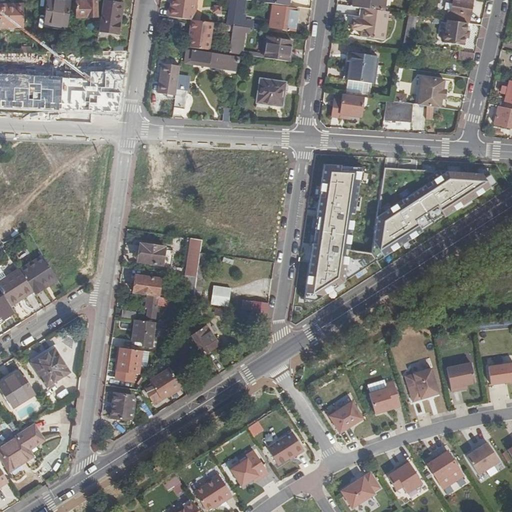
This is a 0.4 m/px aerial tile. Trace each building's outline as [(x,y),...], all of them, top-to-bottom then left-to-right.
[(66,27),(70,2),(56,0),(47,0),(44,24),(66,27)] [(76,2),(76,17),(97,17),(96,0),(82,0),(83,2),(76,2)] [(173,0),(172,10),(187,12),(189,0),(173,0)] [(192,21),(211,23),(232,26),(236,0),(230,0),(228,19),(191,13),(190,14),(175,12),(175,18),(192,21)] [(243,0),(236,0),(232,26),(241,28),(245,0),(243,0)] [(356,0),(355,7),(364,8),(383,11),(384,0),(356,0)] [(453,1),(449,21),(467,24),(469,15),(472,4),(467,3),(466,0),(454,0),(454,1),(453,1)] [(121,6),(102,3),(98,32),(116,35),(121,6)] [(15,8),(0,8),(0,27),(24,27),(24,6),(15,6),(15,8)] [(298,10),(273,6),(270,27),(295,31),(298,10)] [(383,40),(388,12),(383,11),(364,8),(362,20),(353,19),(352,29),(360,31),(360,36),(383,40)] [(410,44),(416,16),(408,15),(403,43),(410,44)] [(482,18),(469,15),(467,24),(480,26),(482,18)] [(211,23),(192,21),(188,47),(207,50),(211,23)] [(463,46),(467,24),(449,21),(446,21),(443,43),(463,46)] [(232,26),(229,53),(239,54),(245,55),(245,52),(239,51),(242,31),(248,32),(249,29),(241,28),(232,26)] [(228,35),(212,33),(210,44),(226,46),(228,35)] [(267,38),(264,58),(288,61),(291,42),(267,38)] [(184,64),(190,65),(191,60),(214,64),(236,68),(237,57),(186,50),(184,62),(184,64)] [(474,54),(459,52),(458,60),(472,62),(474,54)] [(29,65),(29,53),(23,53),(19,53),(17,65),(29,65)] [(54,53),(45,53),(44,62),(46,62),(45,70),(40,70),(39,79),(43,80),(42,85),(50,86),(54,63),(55,63),(57,53),(54,53)] [(350,54),(349,61),(346,79),(347,79),(371,83),(379,84),(382,66),(375,65),(376,56),(350,53),(350,54)] [(191,60),(190,65),(235,72),(236,68),(214,64),(191,60)] [(176,96),(177,89),(178,77),(180,66),(162,64),(158,93),(176,96)] [(421,75),(416,104),(441,107),(445,79),(421,75)] [(177,89),(186,90),(187,90),(188,78),(178,77),(177,89)] [(371,83),(347,79),(345,94),(369,95),(371,83)] [(285,83),(259,80),(255,106),(281,110),(285,83)] [(511,82),(509,81),(508,88),(502,87),(500,94),(506,95),(505,102),(511,103),(511,82)] [(184,109),(186,90),(177,89),(176,96),(174,107),(184,109)] [(364,97),(342,94),(341,100),(333,99),(331,117),(346,119),(346,116),(361,118),(364,97)] [(394,95),(393,102),(406,104),(407,97),(394,95)] [(411,123),(413,105),(406,104),(393,102),(386,101),(383,120),(411,123)] [(432,108),(425,107),(424,120),(431,120),(432,108)] [(511,109),(498,107),(494,124),(511,128),(511,109)] [(149,165),(174,169),(177,152),(151,149),(149,165)] [(204,151),(201,173),(211,174),(214,153),(204,151)] [(274,155),(248,154),(247,175),(264,176),(263,183),(273,184),(274,155)] [(42,163),(24,174),(33,189),(37,187),(38,188),(52,179),(42,163)] [(362,166),(323,164),(303,303),(311,303),(423,231),(421,229),(443,215),(444,217),(496,184),(490,175),(485,178),(482,173),(384,168),(372,253),(350,250),(362,166)] [(174,174),(148,171),(146,187),(163,190),(164,182),(172,183),(174,174)] [(23,181),(14,187),(19,195),(28,189),(23,181)] [(144,198),(142,212),(163,216),(165,201),(144,198)] [(269,211),(248,208),(246,228),(267,230),(269,211)] [(205,213),(203,229),(209,229),(214,230),(217,215),(205,213)] [(201,240),(200,253),(208,255),(211,238),(208,238),(209,229),(203,229),(201,240)] [(72,232),(55,249),(70,263),(87,246),(72,232)] [(265,238),(243,235),(242,244),(234,243),(233,253),(263,257),(265,238)] [(197,274),(200,253),(201,240),(191,239),(186,276),(196,278),(197,274)] [(165,248),(140,244),(137,263),(163,266),(164,262),(171,263),(173,250),(165,249),(165,248)] [(200,253),(197,274),(205,275),(207,261),(213,262),(214,255),(208,255),(200,253)] [(21,273),(33,292),(34,294),(44,287),(43,285),(55,277),(44,259),(21,273)] [(0,290),(4,297),(8,303),(22,295),(24,298),(33,292),(21,273),(20,271),(0,284),(0,290)] [(183,301),(193,303),(196,278),(186,276),(165,273),(164,280),(177,282),(178,279),(186,280),(183,301)] [(147,296),(158,298),(161,280),(135,276),(132,294),(147,296)] [(44,287),(34,294),(35,296),(58,282),(55,277),(43,285),(44,287)] [(212,285),(209,304),(228,307),(231,288),(212,285)] [(8,303),(10,307),(24,298),(22,295),(8,303)] [(158,298),(147,296),(145,308),(148,308),(147,318),(155,320),(158,305),(167,307),(168,299),(158,298)] [(8,303),(4,297),(0,299),(0,317),(1,317),(3,321),(15,314),(10,307),(8,303)] [(253,312),(266,314),(268,304),(242,301),(241,310),(253,312)] [(293,312),(298,320),(309,313),(304,305),(293,312)] [(123,311),(122,319),(133,320),(133,313),(123,311)] [(266,314),(253,312),(252,319),(265,321),(266,314)] [(167,325),(134,320),(131,341),(135,341),(143,342),(142,346),(152,348),(155,328),(167,330),(167,325)] [(206,327),(191,337),(204,355),(218,344),(206,327)] [(148,353),(121,349),(117,380),(134,382),(135,373),(139,374),(140,365),(146,366),(148,353)] [(31,365),(46,388),(69,373),(55,350),(31,365)] [(470,365),(445,369),(448,393),(457,392),(456,388),(464,387),(473,386),(470,365)] [(511,365),(486,370),(489,387),(511,383),(511,365)] [(430,368),(404,377),(410,402),(436,393),(430,368)] [(181,387),(169,369),(151,382),(153,385),(146,390),(155,404),(181,387)] [(19,372),(0,384),(0,389),(13,409),(34,396),(19,372)] [(151,376),(147,374),(139,386),(143,389),(151,376)] [(367,394),(372,414),(398,406),(392,381),(384,383),(385,388),(367,394)] [(133,396),(116,394),(114,409),(112,408),(111,418),(131,421),(134,418),(137,400),(133,396)] [(47,398),(53,407),(57,405),(51,396),(47,398)] [(51,408),(46,400),(43,402),(48,410),(51,408)] [(339,435),(363,419),(351,401),(327,417),(339,435)] [(33,426),(0,447),(0,458),(9,472),(32,457),(28,451),(43,441),(33,426)] [(270,434),(262,440),(266,446),(274,440),(270,434)] [(290,434),(264,450),(276,468),(287,460),(294,456),(294,457),(302,452),(290,434)] [(477,450),(470,454),(463,458),(475,478),(496,464),(484,445),(477,450)] [(250,482),(255,478),(257,481),(266,476),(251,453),(236,462),(238,465),(227,472),(239,489),(250,482)] [(424,467),(440,492),(460,479),(444,453),(424,467)] [(404,463),(394,470),(395,471),(392,473),(384,479),(393,493),(399,489),(404,496),(419,486),(404,463)] [(192,492),(216,472),(212,467),(188,487),(192,492)] [(366,475),(337,494),(348,511),(371,496),(370,495),(377,491),(366,475)] [(209,482),(191,494),(202,511),(203,511),(209,509),(228,496),(215,477),(209,481),(209,482)] [(182,484),(169,478),(165,487),(178,493),(182,484)] [(228,496),(209,509),(210,511),(229,498),(228,496)] [(194,511),(188,501),(179,507),(181,510),(178,511),(194,511)]
